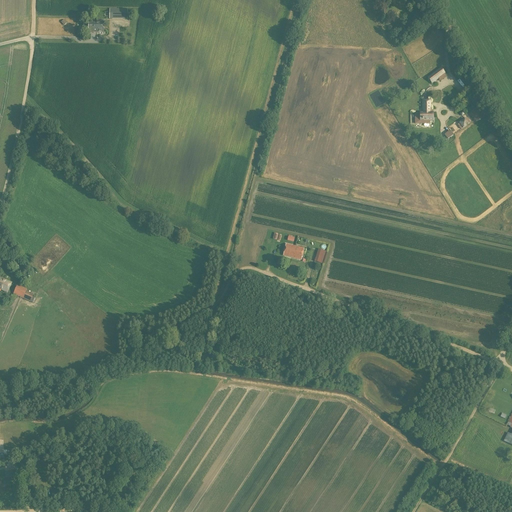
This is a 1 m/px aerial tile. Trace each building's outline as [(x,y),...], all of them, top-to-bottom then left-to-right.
[(445,74),(441,68),(440,68),(427,78),(431,83),(431,84),(444,74),(445,74)] [(430,100),(422,100),(422,101),(422,112),(420,112),(420,123),(430,123),(430,121),(433,121),(433,113),(430,113),(430,100)] [(465,118),(458,123),(463,129),(469,125),(465,118)] [(445,133),(449,138),(454,135),(450,130),(445,133)] [(293,258),(295,246),(287,244),(284,256),(293,258)] [(295,246),(293,258),(302,260),(304,248),(295,246)] [(322,263),(326,251),(318,249),(314,261),(322,263)] [(0,288),(8,292),(12,283),(0,277),(0,288)] [(30,302),(34,294),(27,291),(27,289),(17,285),(13,294),(30,302)] [(511,445),(511,414),(507,425),(510,427),(510,428),(511,428),(511,432),(511,434),(507,433),(503,441),(511,445)]
